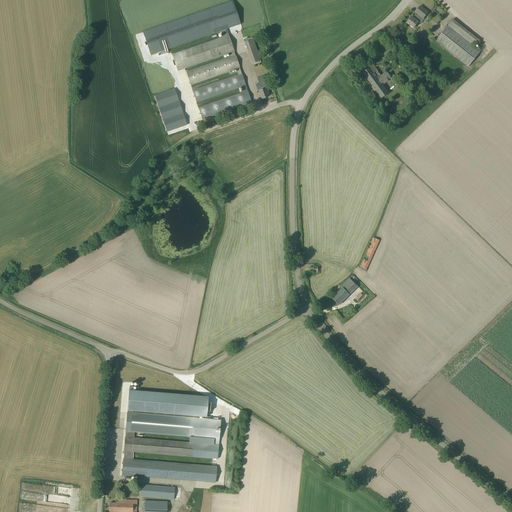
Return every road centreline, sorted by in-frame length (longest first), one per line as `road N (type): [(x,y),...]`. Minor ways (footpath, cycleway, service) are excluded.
road 1 (unclassified): [(308,305),(294,249),(300,111),(324,72),(410,0)]
road 2 (unclassified): [(511,495),(372,384),(308,305)]
road 3 (unclassified): [(109,352),(196,371),(308,305)]
road 4 (unclassified): [(99,511),(109,352)]
road 5 (unclassified): [(109,352),(0,301)]
